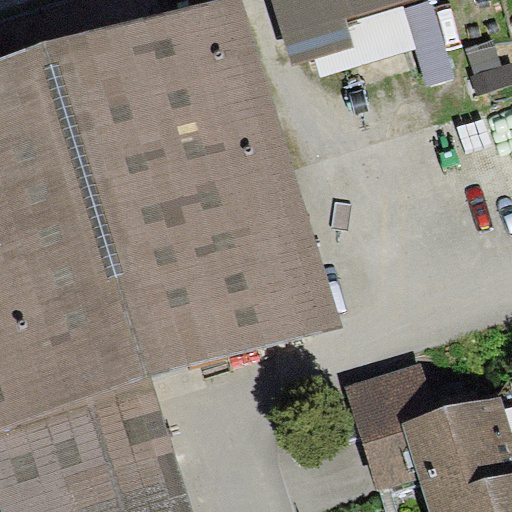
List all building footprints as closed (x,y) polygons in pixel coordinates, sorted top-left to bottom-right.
[(267,0),(291,73),(319,64),(353,54),(344,28),(399,11),(433,0),(267,0)] [(230,7),(0,81),(0,511),(191,511),(153,394),(337,335),(230,7)] [(353,54),(319,64),(324,80),(411,54),(399,11),(344,28),(353,54)] [(374,501),(421,486),(405,437),(439,426),(420,366),(339,391),(374,501)] [(511,511),(511,442),(501,407),(439,426),(405,437),(421,486),(428,511),(511,511)]
